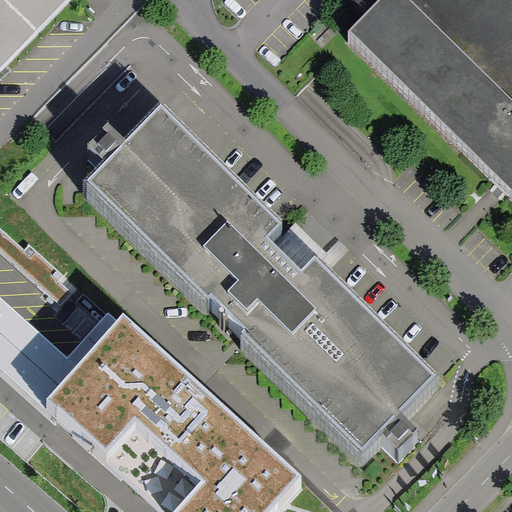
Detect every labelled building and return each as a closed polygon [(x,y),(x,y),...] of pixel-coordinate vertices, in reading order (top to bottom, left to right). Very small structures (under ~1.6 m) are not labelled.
[(0,0),(0,73),(40,33),(72,0),(0,0)] [(511,0),(379,0),(343,38),(501,190),(511,201),(511,0)] [(287,242),(164,124),(128,162),(113,147),(96,165),(112,180),(93,199),(379,472),(397,453),(409,464),(429,444),(418,434),(447,405),(326,289),(318,297),(294,274),(275,255),(287,242)] [(0,298),(0,370),(56,421),(135,333),(120,319),(111,312),(101,322),(68,359),(0,298)] [(135,333),(56,421),(98,459),(135,418),(171,451),(204,482),(179,511),(279,511),(303,486),(135,333)]
